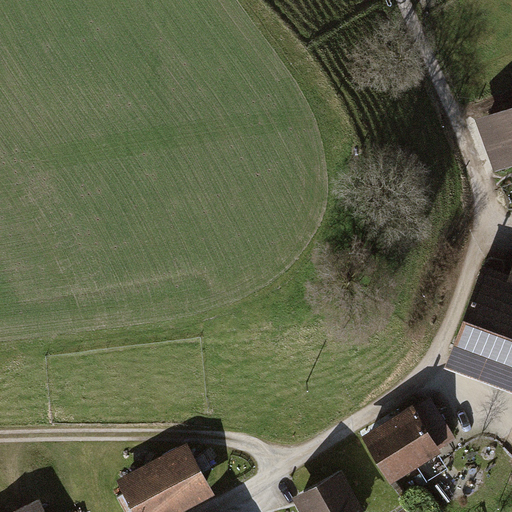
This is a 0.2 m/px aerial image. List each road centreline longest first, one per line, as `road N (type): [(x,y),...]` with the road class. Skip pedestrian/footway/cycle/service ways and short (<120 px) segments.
road 1 (track): [(208,511),(401,390),(435,356),(451,323),(478,245),(483,193),(404,0)]
road 2 (track): [(281,469),(246,445),(218,438),(0,437)]
